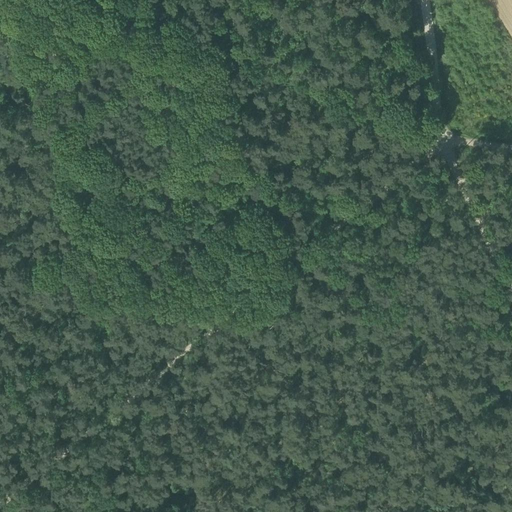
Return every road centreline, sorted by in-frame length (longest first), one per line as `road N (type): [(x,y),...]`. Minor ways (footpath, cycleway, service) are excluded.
road 1 (track): [(443,145),(0,505)]
road 2 (track): [(106,0),(443,145)]
road 3 (track): [(511,283),(443,145)]
road 4 (track): [(428,0),(443,145)]
